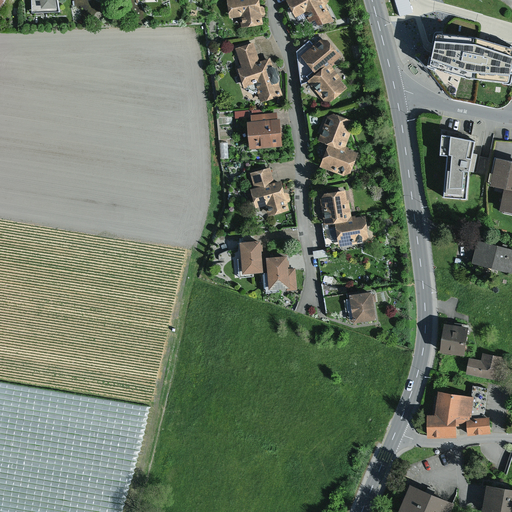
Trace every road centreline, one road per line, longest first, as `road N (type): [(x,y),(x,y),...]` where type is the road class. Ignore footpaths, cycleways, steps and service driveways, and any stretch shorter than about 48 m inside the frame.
road 1 (track): [(134,511),(179,310),(214,211),(199,38)]
road 2 (primary): [(395,432),(425,324),(395,92)]
road 3 (residential): [(271,0),(298,132),(311,279),(300,312)]
road 4 (residential): [(511,118),(395,92)]
